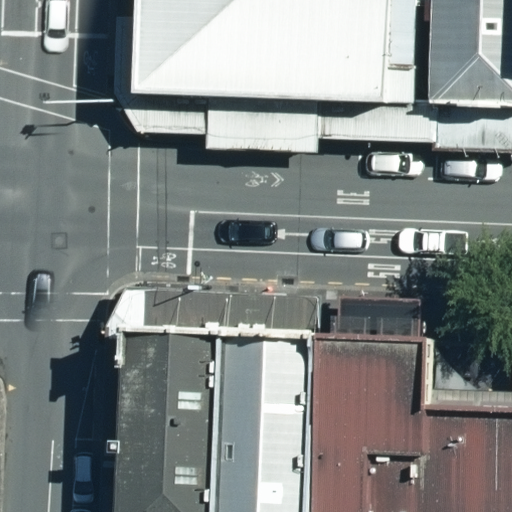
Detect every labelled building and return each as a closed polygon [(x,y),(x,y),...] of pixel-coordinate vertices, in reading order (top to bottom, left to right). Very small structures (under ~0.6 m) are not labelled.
[(149,89),(437,98),(439,0),(151,0),(151,15),(149,89)] [(511,100),(511,0),(439,0),(437,98),(511,100)] [(149,89),(151,15),(139,14),(123,14),(120,93),(127,104),(138,121),(143,128),(213,131),(213,146),(322,149),(322,136),(436,139),(437,98),(149,89)] [(511,100),(437,98),(436,139),(435,149),(511,150),(511,100)] [(317,511),(321,330),(122,326),(118,511),(317,511)] [(511,511),(511,334),(321,330),(317,511),(511,511)]
